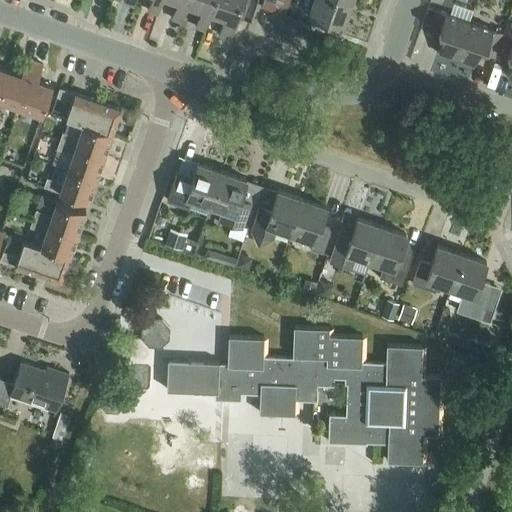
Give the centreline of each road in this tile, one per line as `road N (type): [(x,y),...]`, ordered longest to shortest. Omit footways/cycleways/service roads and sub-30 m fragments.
road 1 (residential): [(160,106),(495,221),(511,171)]
road 2 (residential): [(160,106),(82,335),(61,340),(0,319)]
road 3 (unclassified): [(384,71),(360,92),(327,99),(171,77)]
road 4 (unclassified): [(171,77),(0,17)]
road 5 (residential): [(511,116),(384,71)]
